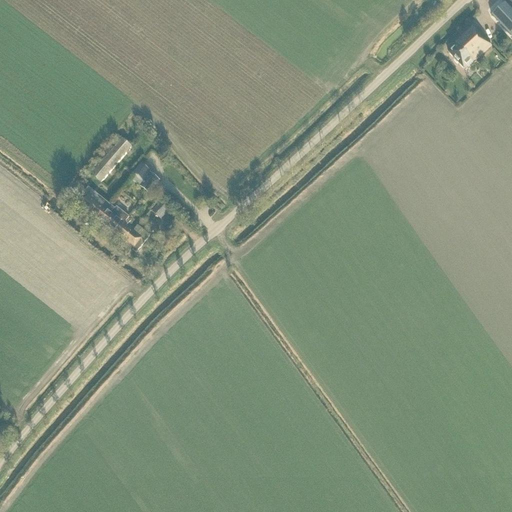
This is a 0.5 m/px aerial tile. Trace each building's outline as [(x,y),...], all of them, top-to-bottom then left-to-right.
[(491,17),(511,39),(511,12),(505,4),(491,17)] [(457,46),(448,54),(464,70),(466,68),(467,69),(473,63),(491,47),(479,34),(478,34),(473,29),(468,24),(462,31),(466,35),(464,37),(456,45),(457,46)] [(101,183),(118,164),(131,149),(122,141),(92,175),(101,183)] [(141,164),(133,175),(142,182),(144,179),(150,172),(141,164)] [(149,196),(160,182),(159,182),(150,174),(139,187),(149,196)] [(86,188),(81,184),(77,189),(81,193),(86,188)] [(84,195),(88,198),(81,207),(98,221),(110,207),(88,189),(84,195)] [(161,202),(151,213),(160,221),(170,210),(161,202)] [(110,207),(98,221),(116,235),(128,219),(129,219),(120,212),(116,209),(115,211),(110,207)] [(126,228),(131,221),(128,219),(116,235),(125,242),(132,233),(126,228)] [(133,233),(132,233),(125,242),(134,249),(133,251),(136,253),(149,236),(137,227),(133,233)]
